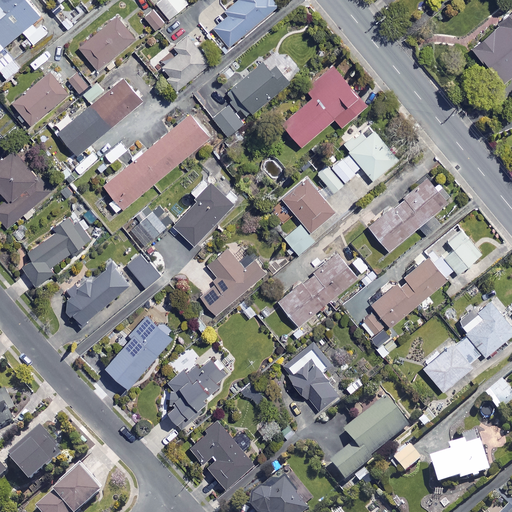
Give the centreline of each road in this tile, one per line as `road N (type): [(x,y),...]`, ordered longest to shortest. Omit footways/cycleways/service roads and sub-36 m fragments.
road 1 (tertiary): [(338,0),(511,209)]
road 2 (residential): [(170,492),(0,306)]
